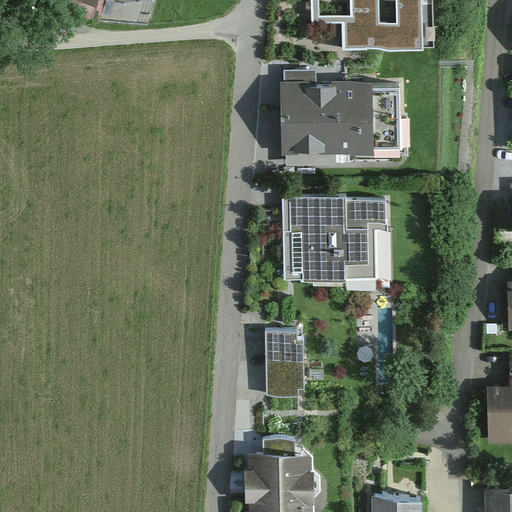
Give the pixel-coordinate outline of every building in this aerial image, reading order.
[(103,20),(106,0),(67,0),(65,12),(103,20)] [(343,20),(343,46),(434,44),(433,0),(311,0),(311,21),(343,20)] [(281,64),(283,151),(324,150),(325,161),(392,159),(392,152),(409,152),(409,142),(412,142),(411,112),(402,112),(401,80),(375,81),(375,72),(319,73),(319,64),(281,64)] [(384,195),(347,196),(346,192),(291,193),(290,196),(282,196),(284,275),(301,275),(301,278),(345,277),(345,284),(390,282),(388,216),(385,216),(384,195)] [(297,328),(266,329),(267,392),(297,392),(297,381),(302,381),(302,336),(297,336),(297,328)] [(487,440),(511,439),(511,377),(509,377),(509,383),(504,383),(487,383),(487,440)] [(321,475),(310,465),(310,448),(294,449),(294,436),(263,436),(263,450),(248,450),(249,466),(246,467),(247,500),(249,499),(249,511),(311,511),(312,498),(320,488),(321,475)] [(396,492),(374,492),(373,511),(424,511),(425,492),(427,492),(428,462),(396,462),(396,492)] [(511,511),(511,487),(485,488),(485,511),(511,511)]
